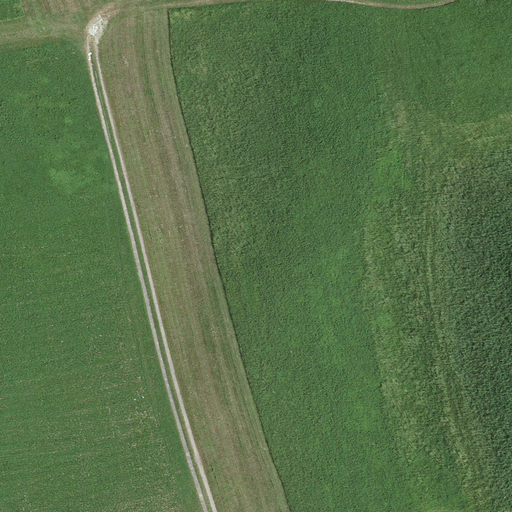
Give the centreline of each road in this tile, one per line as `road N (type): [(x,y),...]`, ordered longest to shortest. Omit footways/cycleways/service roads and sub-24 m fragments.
road 1 (track): [(212,511),(91,53),(96,29),(127,12),(251,0)]
road 2 (track): [(278,0),(450,0)]
